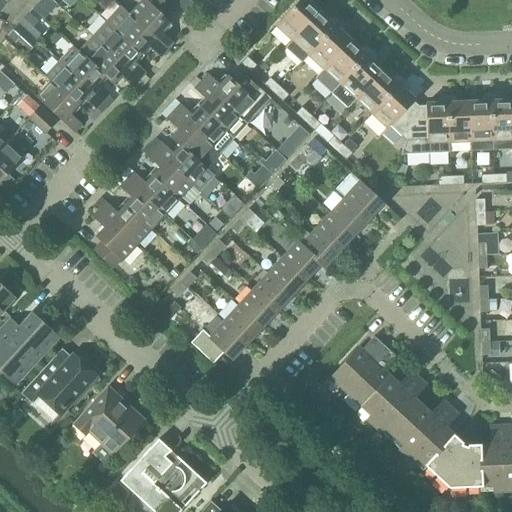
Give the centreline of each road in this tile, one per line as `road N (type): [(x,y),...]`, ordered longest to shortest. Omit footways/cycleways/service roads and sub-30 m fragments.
road 1 (residential): [(214,433),(346,295),(368,296),(449,375)]
road 2 (residential): [(214,433),(5,251)]
road 3 (tertiary): [(392,0),(442,43),(511,44)]
